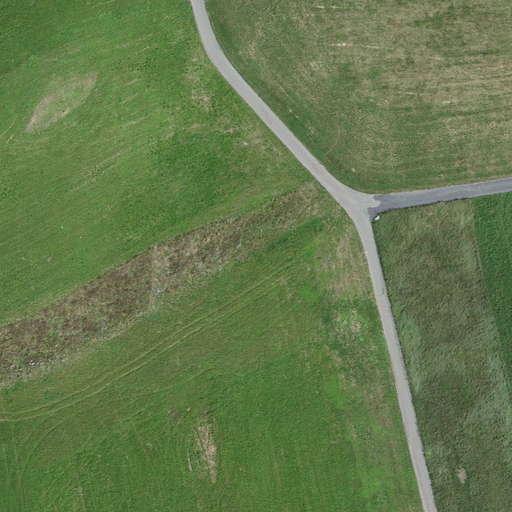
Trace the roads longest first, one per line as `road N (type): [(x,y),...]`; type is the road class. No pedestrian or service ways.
road 1 (track): [(358,202),(433,511)]
road 2 (track): [(197,0),(209,48),(358,202)]
road 3 (track): [(358,202),(511,179)]
